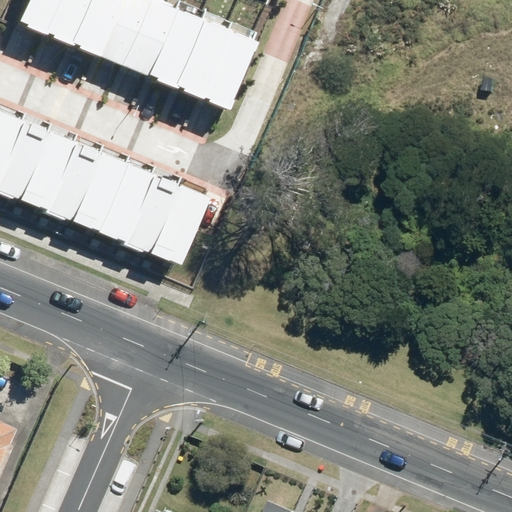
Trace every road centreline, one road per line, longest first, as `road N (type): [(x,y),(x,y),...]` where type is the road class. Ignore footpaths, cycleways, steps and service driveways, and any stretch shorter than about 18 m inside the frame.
road 1 (residential): [(0,77),(176,152),(225,155),(249,127),(302,0)]
road 2 (secondary): [(154,348),(511,494)]
road 3 (residential): [(76,511),(154,348)]
road 4 (secondary): [(0,285),(154,348)]
